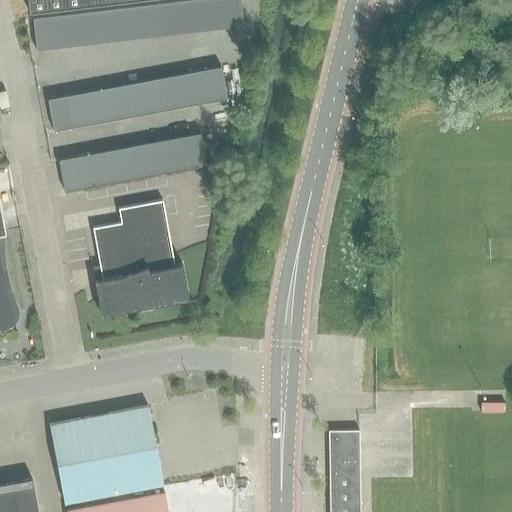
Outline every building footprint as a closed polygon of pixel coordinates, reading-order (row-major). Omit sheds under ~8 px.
[(39,0),(22,0),(23,10),(41,8),(39,0)] [(179,33),(195,31),(191,0),(184,0),(175,1),(179,33)] [(191,0),(195,31),(211,29),(207,0),(191,0)] [(207,0),(211,29),(227,28),(223,0),(207,0)] [(223,0),(227,28),(243,26),(240,0),(223,0)] [(163,35),(179,33),(175,1),(160,3),(163,35)] [(147,37),(163,35),(160,3),(144,5),(147,37)] [(132,39),(147,37),(144,5),(128,7),(132,39)] [(116,41),(132,39),(128,7),(112,9),(116,41)] [(100,43),(116,41),(112,9),(96,11),(100,43)] [(84,45),(100,43),(96,11),(80,12),(84,45)] [(68,47),(84,45),(80,12),(64,14),(68,47)] [(52,48),(68,47),(64,14),(48,16),(52,48)] [(48,16),(32,18),(36,50),(52,48),(48,16)] [(211,101),(227,98),(221,66),(205,69),(211,101)] [(211,101),(205,69),(189,72),(195,104),(211,101)] [(195,104),(189,72),(173,75),(179,107),(195,104)] [(179,107),(173,75),(157,78),(163,110),(179,107)] [(163,110),(157,78),(142,81),(148,113),(163,110)] [(148,113),(142,81),(126,84),(132,116),(148,113)] [(132,116),(126,84),(110,87),(116,119),(132,116)] [(116,119),(110,87),(94,90),(100,122),(116,119)] [(100,122),(94,90),(79,93),(85,125),(100,122)] [(85,125),(79,93),(63,96),(69,128),(85,125)] [(69,128),(63,96),(47,99),(53,131),(69,128)] [(190,168),(206,165),(200,133),(184,136),(190,168)] [(174,171),(190,168),(184,136),(168,139),(174,171)] [(159,173),(174,171),(168,139),(153,141),(159,173)] [(143,176),(159,173),(153,141),(137,144),(143,176)] [(127,179),(143,176),(137,144),(121,147),(127,179)] [(111,182),(127,179),(121,147),(105,150),(111,182)] [(95,185),(111,182),(105,150),(89,153),(95,185)] [(80,188),(95,185),(89,153),(74,156),(80,188)] [(74,156),(58,159),(64,191),(80,188),(74,156)] [(94,280),(101,315),(188,299),(182,264),(174,266),(162,200),(118,208),(121,222),(92,228),(102,279),(94,280)] [(0,323),(9,322),(11,325),(13,323),(14,322),(15,320),(16,318),(16,316),(16,315),(17,313),(17,311),(17,310),(16,308),(16,307),(16,306),(13,301),(11,295),(10,290),(8,285),(7,279),(5,274),(4,268),(4,263),(3,257),(2,252),(2,246),(2,241),(2,235),(5,235),(0,205),(0,323)] [(367,303),(367,262),(342,262),(343,303),(367,303)] [(163,485),(148,406),(49,424),(64,503),(163,485)] [(359,511),(358,430),(357,430),(328,430),(329,511),(359,511)] [(0,511),(37,511),(32,479),(0,484),(0,511)] [(66,511),(168,511),(164,492),(66,510),(66,511)]
